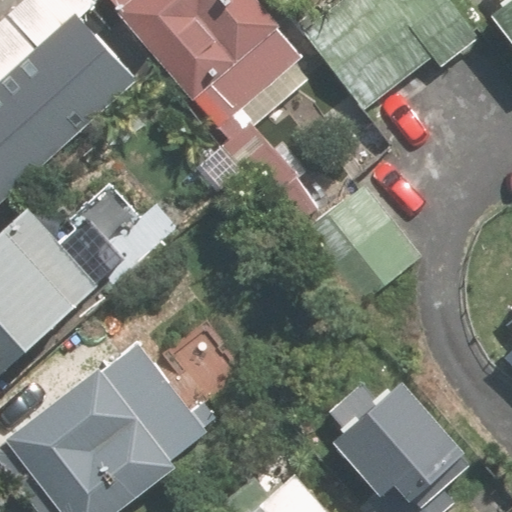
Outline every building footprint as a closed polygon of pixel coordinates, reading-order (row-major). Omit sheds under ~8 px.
[(0,203),(135,76),(82,19),(96,5),(91,0),(13,0),(0,13),(0,203)] [(245,0),(110,0),(284,225),(315,201),(248,114),(302,73),(245,0)] [(471,45),(435,0),(364,0),(309,44),(363,112),(437,54),(446,65),(471,45)] [(511,0),(508,0),(492,13),(511,38),(511,0)] [(417,255),(360,186),(296,239),(354,308),(417,255)] [(0,376),(98,289),(24,207),(0,228),(0,376)] [(116,511),(213,442),(140,341),(0,443),(0,469),(31,511),(116,511)] [(468,458),(400,378),(380,395),(368,380),(324,418),(337,433),(328,441),(376,497),(394,481),(413,504),(468,458)] [(316,511),(289,483),(257,511),(316,511)]
